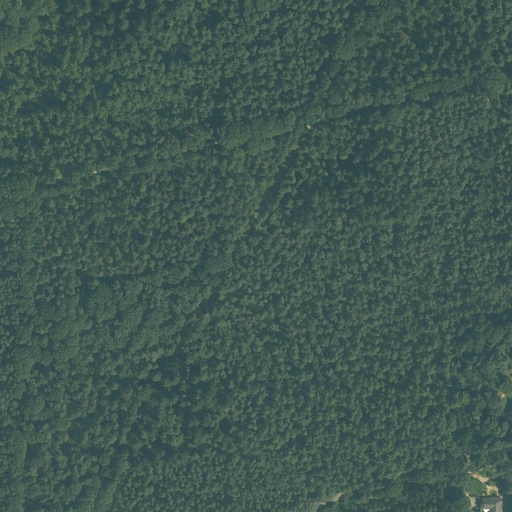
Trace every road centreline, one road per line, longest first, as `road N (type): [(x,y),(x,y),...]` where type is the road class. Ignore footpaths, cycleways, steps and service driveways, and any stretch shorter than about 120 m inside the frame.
road 1 (track): [(371,0),(83,511)]
road 2 (track): [(0,190),(312,123),(511,66)]
road 3 (unclassified): [(297,511),(450,455),(511,447)]
